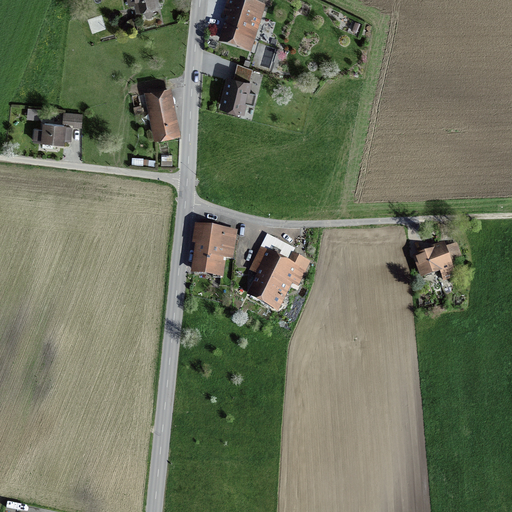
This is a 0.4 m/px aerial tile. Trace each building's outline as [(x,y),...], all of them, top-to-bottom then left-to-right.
[(127,0),(129,6),(136,5),(137,11),(146,9),(147,10),(150,12),(153,11),(155,8),(155,7),(156,7),(154,0),(127,0)] [(232,18),(225,41),(249,49),(261,9),(237,1),(232,18)] [(224,97),(222,107),(241,111),(247,85),(228,81),(226,89),(222,88),(221,96),(224,97)] [(150,111),(156,137),(175,133),(171,109),(170,107),(171,107),(170,106),(167,91),(147,95),(150,110),(150,111)] [(63,114),(63,123),(73,124),(73,126),(80,126),(80,125),(80,115),(74,115),(63,114)] [(63,125),(44,124),(43,131),(34,130),(33,142),(42,143),(52,144),(61,145),(62,140),(69,141),(70,128),(63,127),(63,125)] [(234,237),(224,235),(225,232),(216,230),(216,224),(201,221),(200,228),(203,228),(200,245),(199,252),(196,251),(194,271),(212,273),(212,278),(220,279),(223,258),(230,259),(233,240),(234,237)] [(443,249),(418,258),(416,259),(422,275),(435,271),(436,273),(440,272),(439,269),(448,266),(448,265),(443,250),(443,249)] [(296,259),(292,265),(273,255),(267,266),(265,265),(262,271),(260,270),(258,274),(249,294),(276,308),(289,282),(296,285),(306,264),(296,259)]
